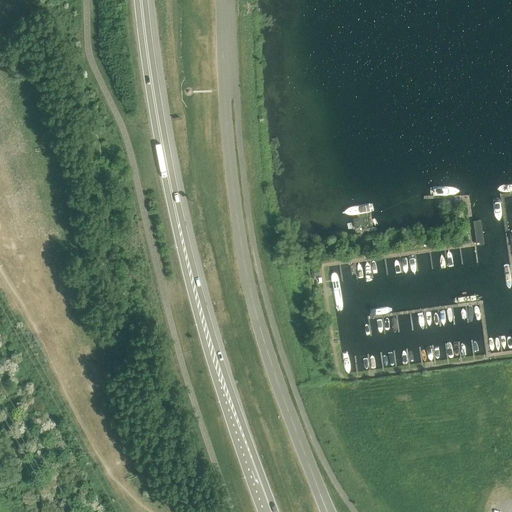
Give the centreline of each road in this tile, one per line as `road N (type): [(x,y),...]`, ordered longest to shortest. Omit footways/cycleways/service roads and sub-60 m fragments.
road 1 (primary): [(268,511),(201,319),(154,106),(143,0)]
road 2 (unclassified): [(327,511),(244,272),(220,0)]
road 3 (track): [(0,275),(109,474),(152,511)]
